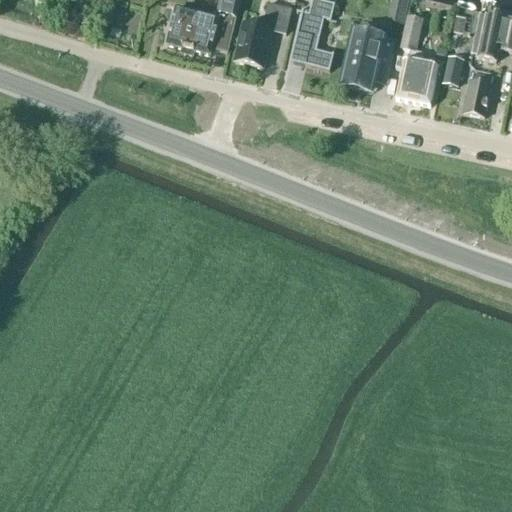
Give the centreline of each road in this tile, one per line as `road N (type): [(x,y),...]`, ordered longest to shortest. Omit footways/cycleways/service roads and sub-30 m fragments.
road 1 (secondary): [(511,274),(210,159)]
road 2 (unclassified): [(236,93),(511,152)]
road 3 (secondary): [(210,159),(79,109)]
road 4 (unclassified): [(101,60),(236,93)]
